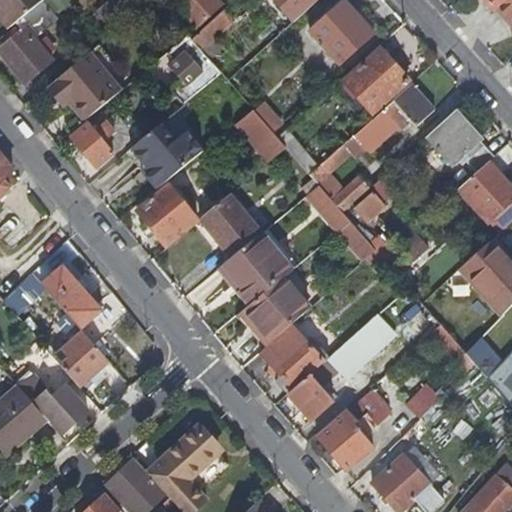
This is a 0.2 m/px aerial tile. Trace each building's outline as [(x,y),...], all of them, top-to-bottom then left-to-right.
[(0,0),(0,7),(0,8),(0,13),(12,28),(31,12),(43,2),(45,0),(0,0)] [(115,0),(95,17),(111,36),(134,18),(118,0),(115,0)] [(219,0),(172,0),(197,26),(222,3),(219,0)] [(275,0),(295,22),(318,0),(275,0)] [(511,0),(505,0),(498,6),(511,21),(511,0)] [(57,19),(43,2),(31,12),(45,29),(57,19)] [(373,35),(343,2),(309,32),(339,65),(373,35)] [(236,20),(226,8),(191,39),(208,58),(223,45),(216,37),(236,20)] [(30,25),(26,29),(34,38),(38,35),(30,25)] [(52,61),(34,38),(26,29),(20,34),(16,29),(1,42),(5,46),(0,50),(0,51),(26,83),(52,61)] [(173,91),(184,104),(221,73),(208,58),(191,39),(188,36),(156,64),(165,74),(170,70),(182,83),(173,91)] [(112,63),(99,47),(89,55),(120,93),(125,90),(106,67),(112,63)] [(381,49),(345,82),(373,113),(409,80),(381,49)] [(49,87),(60,101),(66,96),(87,121),(120,93),(89,55),(49,87)] [(142,80),(154,94),(166,85),(154,71),(142,80)] [(354,136),(362,145),(369,153),(396,128),(400,132),(411,122),(416,128),(435,111),(411,84),(354,136)] [(66,96),(60,101),(65,107),(67,106),(83,125),(87,121),(66,96)] [(255,113),(273,134),(283,125),(265,104),(255,113)] [(237,125),(269,163),(286,149),(277,138),(273,134),(255,113),(254,111),(237,125)] [(186,132),(190,129),(175,112),(172,115),(186,132)] [(495,157),(455,113),(427,138),(453,167),(463,158),(477,174),(489,162),(495,157)] [(131,148),(163,187),(203,153),(186,132),(172,115),(131,148)] [(74,138),(98,168),(116,154),(107,142),(119,132),(110,122),(98,131),(91,123),(74,138)] [(317,184),(328,174),(362,145),(354,136),(310,175),(312,179),(317,184)] [(159,190),(163,187),(131,148),(127,152),(159,190)] [(0,196),(2,198),(10,191),(8,189),(9,186),(3,180),(13,171),(0,155),(0,196)] [(511,203),(511,187),(489,162),(477,174),(458,190),(489,224),(511,203)] [(328,174),(317,184),(319,187),(343,213),(369,190),(358,177),(342,190),(328,174)] [(303,186),(310,194),(319,187),(317,184),(312,179),(303,186)] [(138,212),(167,249),(199,222),(169,186),(138,212)] [(307,196),(339,234),(339,233),(351,223),(343,213),(319,187),(310,194),(307,196)] [(373,193),(354,209),(367,224),(386,207),(373,193)] [(262,234),(230,196),(200,220),(232,259),(262,234)] [(339,233),(364,261),(365,260),(375,251),(371,246),(351,223),(339,233)] [(394,253),(392,250),(382,259),(388,265),(394,272),(427,242),(417,232),(394,253)] [(239,293),(250,306),(283,279),(293,271),(262,234),(232,259),(223,267),(242,290),(239,293)] [(380,237),(371,246),(375,251),(382,259),(392,250),(380,237)] [(460,268),(503,315),(511,306),(511,260),(493,239),(460,268)] [(377,274),(388,265),(382,259),(375,251),(365,260),(377,274)] [(39,266),(32,273),(42,284),(49,277),(39,266)] [(49,277),(42,284),(80,328),(101,310),(62,266),(49,277)] [(255,324),(272,343),(291,326),(310,309),(283,279),(250,306),(240,314),(251,327),(255,324)] [(329,359),(339,369),(346,377),(393,334),(376,316),(329,359)] [(433,332),(468,372),(475,365),(465,354),(440,325),(433,332)] [(272,343),(260,354),(293,391),(324,363),(291,326),(272,343)] [(83,331),(53,357),(79,386),(109,361),(83,331)] [(497,368),(475,344),(465,354),(475,365),(487,378),(497,368)] [(497,368),(487,378),(510,404),(511,401),(511,357),(510,355),(497,368)] [(320,386),(339,369),(329,359),(324,363),(293,391),(288,396),(312,422),(334,401),(320,386)] [(31,375),(19,386),(44,415),(47,419),(49,421),(51,419),(63,433),(87,411),(63,385),(51,395),(45,389),(31,375)] [(0,449),(5,455),(24,439),(20,435),(44,415),(19,386),(17,384),(0,399),(0,449)] [(407,407),(421,420),(439,402),(425,389),(407,407)] [(373,392),(319,439),(347,471),(375,447),(366,437),(392,414),(373,392)] [(24,439),(47,419),(44,415),(20,435),(24,439)] [(420,432),(414,426),(400,440),(408,446),(420,432)] [(196,427),(147,472),(166,494),(182,511),(196,511),(210,500),(192,480),(220,453),(196,427)] [(373,484),(397,511),(401,511),(415,500),(425,511),(430,511),(444,501),(431,486),(442,477),(416,448),(406,458),(404,456),(373,484)] [(120,501),(130,511),(146,511),(166,494),(147,472),(134,457),(105,486),(120,501)] [(511,487),(508,484),(511,478),(511,467),(507,463),(464,511),(503,511),(511,502),(511,487)] [(118,511),(120,511),(105,495),(85,511),(118,511)] [(130,511),(120,501),(116,505),(122,511),(130,511)]
